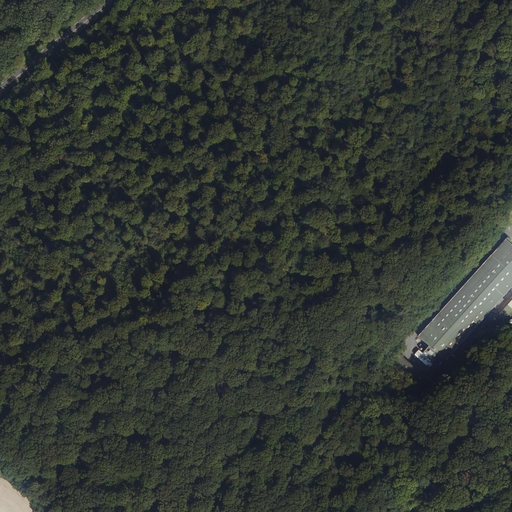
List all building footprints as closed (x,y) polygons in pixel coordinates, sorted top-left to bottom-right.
[(506,226),(511,218),(511,216),(506,211),(499,219),(506,226)] [(437,351),(444,358),(511,284),(511,246),(503,238),(415,332),(428,344),(422,350),(430,358),(437,351)] [(511,298),(497,315),(504,322),(511,313),(511,298)] [(478,331),(481,333),(488,325),(486,323),(478,331)] [(419,377),(391,351),(382,361),(409,387),(419,377)]
